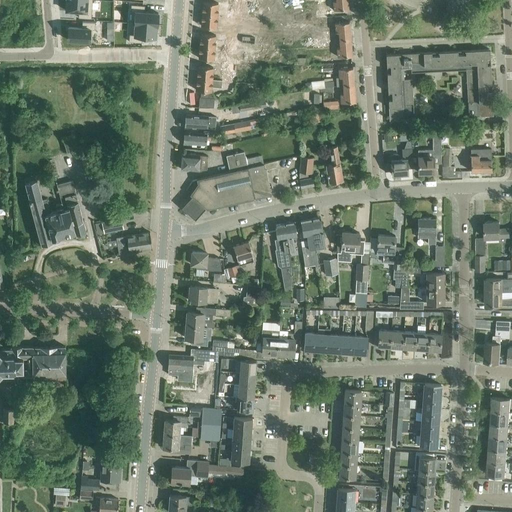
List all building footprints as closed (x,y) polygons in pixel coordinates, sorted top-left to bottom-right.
[(65,0),(65,10),(79,11),(78,17),(91,18),(92,0),(65,0)] [(329,0),(330,9),(346,9),(345,0),(329,0)] [(216,27),(217,2),(198,1),(197,26),(216,27)] [(131,4),(131,11),(135,12),(135,23),(157,25),(158,13),(144,11),(145,5),(131,4)] [(249,17),(249,23),(236,23),(235,32),(259,33),(260,18),(249,17)] [(69,27),(68,40),(75,40),(75,41),(83,42),(83,41),(92,41),(92,29),(95,29),(95,22),(82,21),(82,27),(69,27)] [(348,22),(334,22),(333,56),(348,56),(348,22)] [(129,34),(129,41),(142,42),(142,36),(156,37),(157,25),(135,23),(134,34),(129,34)] [(194,58),(212,59),(213,34),(195,34),(194,58)] [(319,46),(329,46),(329,34),(319,34),(319,46)] [(244,59),(251,59),(251,53),(258,54),(258,49),(244,48),(244,59)] [(490,49),(410,53),(386,54),(389,121),(414,120),(412,79),(401,80),(401,67),(411,67),(411,72),(466,69),(468,117),(493,115),(490,49)] [(211,91),(212,67),(192,66),(191,90),(211,91)] [(338,78),(336,78),(337,85),(337,86),(343,86),(343,85),(354,84),(353,67),(343,68),(338,69),(338,78)] [(233,84),(233,79),(214,78),(213,87),(221,87),(221,83),(233,84)] [(343,93),(340,93),(340,100),(340,103),(347,102),(355,101),(354,84),(343,85),(343,86),(343,93)] [(306,102),(318,102),(318,93),(305,94),(306,102)] [(280,94),(268,97),(270,103),(281,101),(280,94)] [(219,106),(219,97),(199,96),(198,106),(219,106)] [(265,100),(239,104),(240,111),(266,107),(265,100)] [(338,101),(330,101),(330,109),(339,108),(338,101)] [(216,117),(185,114),(184,126),(215,129),(216,117)] [(249,120),(234,123),(235,132),(251,129),(249,120)] [(220,125),(221,134),(235,132),(234,123),(229,124),(220,125)] [(441,140),(441,130),(432,131),(433,149),(418,149),(418,172),(433,172),(433,163),(440,163),(441,163),(441,153),(441,146),(441,140)] [(207,133),(184,131),(183,143),(206,145),(207,137),(213,137),(213,132),(207,131),(207,133)] [(73,135),(63,138),(67,152),(77,150),(73,135)] [(391,162),(384,162),(384,171),(392,171),(392,174),(407,173),(407,168),(413,168),(411,140),(407,140),(404,149),(402,149),(403,159),(400,159),(400,155),(398,155),(398,153),(393,154),(393,155),(392,156),(392,159),(391,159),(391,162)] [(337,146),(329,147),(331,163),(326,164),(329,183),(343,180),(337,146)] [(443,148),(443,166),(451,166),(452,150),(450,148),(443,148)] [(491,170),(491,148),(470,149),(471,171),(491,170)] [(226,155),(230,171),(264,163),(262,155),(246,159),(244,151),(226,155)] [(208,156),(182,153),(181,169),(199,171),(207,169),(208,156)] [(301,156),(299,172),(300,178),(308,176),(308,173),(311,173),(313,157),(301,156)] [(192,181),(186,189),(192,193),(191,194),(207,208),(219,197),(227,195),(229,203),(246,199),(244,191),(253,189),(271,194),(264,163),(230,171),(197,179),(192,181)] [(299,180),(301,188),(314,185),(312,178),(299,180)] [(37,180),(25,183),(39,235),(41,244),(53,241),(52,238),(74,232),(75,233),(74,234),(78,237),(79,237),(84,236),(84,235),(87,231),(87,230),(86,230),(72,180),(61,183),(57,184),(62,202),(56,204),(57,210),(46,213),(44,205),(48,204),(47,198),(42,200),(42,197),(37,180)] [(320,217),(310,218),(314,247),(315,252),(320,251),(319,249),(325,248),(323,232),(320,217)] [(436,218),(418,217),(418,227),(417,238),(428,238),(428,243),(435,243),(436,218)] [(121,218),(102,222),(104,233),(123,229),(121,218)] [(315,252),(310,218),(300,220),(303,235),(307,234),(308,240),(301,241),(305,266),(315,265),(316,271),(318,271),(315,252)] [(295,221),(284,223),(289,252),(295,251),(293,237),(297,236),(296,231),(295,221)] [(485,222),(485,237),(505,237),(505,236),(511,236),(511,229),(499,229),(499,222),(485,222)] [(290,265),(284,223),(275,224),(277,239),(275,239),(276,249),(275,249),(278,267),(290,265)] [(342,231),(341,241),(340,253),(363,255),(364,241),(359,240),(359,233),(342,231)] [(133,235),(116,237),(119,254),(120,253),(135,251),(152,248),(150,232),(149,232),(133,235)] [(378,234),(377,244),(377,253),(384,254),(384,262),(392,262),(392,267),(394,268),(393,278),(395,278),(394,287),(401,288),(401,279),(402,272),(402,268),(400,268),(401,255),(394,254),(395,236),(378,234)] [(486,255),(486,237),(476,237),(476,271),(485,271),(485,255),(486,255)] [(233,245),(236,255),(239,265),(253,261),(252,255),(253,254),(248,241),(233,245)] [(444,246),(435,245),(435,259),(428,259),(428,266),(429,266),(444,266),(444,246)] [(196,268),(221,270),(220,258),(206,257),(207,253),(192,251),(192,254),(191,254),(190,261),(191,262),(191,264),(196,264),(196,268)] [(334,258),(323,260),(326,275),(328,274),(337,273),(334,258)] [(224,269),(225,277),(231,277),(238,275),(235,265),(224,269)] [(357,265),(355,288),(354,306),(364,307),(367,265),(357,265)] [(486,278),(486,292),(502,292),(511,292),(511,286),(511,285),(511,271),(511,272),(508,272),(508,279),(496,278),(486,278)] [(444,272),(434,272),(426,272),(427,288),(444,288),(444,272)] [(214,273),(213,281),(223,282),(222,273),(214,273)] [(260,286),(247,285),(246,297),(243,297),(243,304),(258,306),(260,286)] [(188,300),(198,300),(206,301),(206,296),(214,297),(215,288),(207,287),(189,286),(188,300)] [(444,302),(444,288),(427,288),(427,302),(444,302)] [(502,292),(486,292),(486,305),(511,304),(511,297),(502,298),(502,292)] [(281,298),(280,306),(290,306),(290,298),(281,298)] [(424,300),(400,300),(400,308),(424,308),(424,300)] [(204,307),(203,313),(216,314),(230,315),(230,309),(217,308),(204,307)] [(374,311),(356,310),(356,315),(366,315),(365,330),(373,331),(374,311)] [(187,312),(186,325),(214,327),(214,321),(203,320),(203,313),(187,312)] [(294,333),(287,332),(287,330),(279,330),(278,353),(293,355),(294,339),(301,339),(302,321),(295,320),(294,333)] [(511,321),(497,320),(496,336),(493,335),(493,342),(486,342),(485,353),(486,353),(486,359),(490,360),(490,361),(499,361),(501,337),(510,338),(511,321)] [(186,325),(185,338),(191,338),(191,344),(207,345),(208,340),(210,340),(212,327),(207,326),(186,325)] [(262,352),(278,353),(279,330),(262,328),(261,345),(263,345),(262,352)] [(318,333),(317,349),(329,350),(330,334),(330,329),(325,329),(325,334),(318,333)] [(379,329),(378,346),(390,347),(392,330),(379,329)] [(392,330),(390,347),(403,347),(404,331),(392,330)] [(416,332),(404,331),(403,347),(415,348),(416,332)] [(304,339),(304,349),(317,349),(318,333),(305,332),(304,339)] [(416,332),(415,348),(427,349),(428,333),(416,332)] [(428,333),(427,349),(440,350),(441,334),(428,333)] [(343,335),(330,334),(329,350),(342,351),(343,335)] [(355,336),(343,335),(342,351),(354,352),(355,336)] [(355,336),(354,352),(366,353),(367,343),(367,337),(355,336)] [(0,383),(1,383),(2,382),(3,381),(4,381),(4,380),(12,380),(23,380),(33,379),(32,346),(23,346),(22,346),(19,346),(11,346),(11,348),(3,348),(3,347),(2,347),(2,346),(2,345),(1,344),(0,344),(0,343),(0,383)] [(65,346),(32,346),(33,379),(35,379),(35,377),(56,376),(66,376),(65,349),(65,346)] [(226,347),(226,355),(239,357),(239,356),(240,348),(233,348),(227,347),(226,347)] [(219,350),(195,348),(194,356),(169,354),(168,369),(186,370),(186,362),(194,362),(195,359),(218,361),(218,355),(219,350)] [(255,357),(256,350),(240,348),(239,356),(255,357)] [(241,359),(240,372),(255,373),(256,361),(241,359)] [(255,373),(240,372),(239,384),(254,385),(255,373)] [(424,393),(424,396),(440,397),(441,384),(432,384),(425,383),(424,393)] [(254,385),(239,384),(238,397),(253,398),(254,385)] [(361,390),(345,389),(344,402),(360,403),(361,390)] [(384,404),(392,405),(393,392),(385,392),(384,404)] [(206,403),(206,395),(180,394),(180,402),(206,403)] [(404,394),(399,394),(398,406),(410,407),(410,399),(404,399),(404,394)] [(440,397),(424,396),(423,409),(439,410),(440,397)] [(253,398),(238,397),(237,409),(252,410),(253,398)] [(492,397),(491,410),(509,411),(510,398),(492,397)] [(360,403),(344,402),(343,414),(360,415),(360,403)] [(410,407),(398,406),(398,419),(402,419),(409,419),(410,407)] [(15,423),(16,408),(5,407),(4,422),(15,423)] [(202,417),(202,408),(190,407),(189,415),(202,417)] [(203,407),(200,438),(219,440),(222,408),(203,407)] [(422,413),(422,421),(438,422),(439,410),(423,409),(422,413)] [(509,411),(491,410),(490,423),(508,424),(509,411)] [(343,414),(342,427),(359,428),(360,415),(343,414)] [(165,419),(164,433),(179,434),(180,426),(186,426),(187,417),(173,416),(173,420),(165,419)] [(254,418),(234,416),(233,427),(251,429),(252,422),(253,422),(254,418)] [(422,421),(421,434),(437,435),(438,422),(422,421)] [(508,424),(490,423),(489,436),(507,437),(508,424)] [(251,429),(233,427),(232,438),(251,439),(251,433),(253,433),(253,429),(251,429)] [(342,427),(341,439),(358,440),(359,428),(342,427)] [(179,434),(164,433),(163,447),(171,448),(170,452),(184,453),(185,444),(191,445),(192,435),(179,434)] [(421,434),(420,446),(426,446),(436,447),(437,435),(421,434)] [(507,437),(489,436),(489,448),(506,450),(507,437)] [(252,439),(251,439),(232,438),(231,449),(250,450),(250,444),(252,444),(252,439)] [(358,440),(341,439),(341,451),(357,452),(358,440)] [(506,450),(489,448),(488,461),(506,463),(506,450)] [(231,449),(231,460),(249,462),(250,455),(251,455),(251,450),(250,450),(231,449)] [(357,452),(341,451),(340,464),(356,465),(357,452)] [(415,452),(414,469),(418,469),(418,470),(435,471),(435,458),(431,457),(432,453),(415,452)] [(101,480),(109,481),(119,481),(120,473),(118,473),(119,459),(102,458),(101,480)] [(198,476),(207,476),(208,461),(198,460),(197,468),(172,466),(171,482),(197,484),(198,476)] [(506,463),(488,461),(487,474),(505,476),(506,463)] [(356,465),(340,464),(339,476),(355,477),(356,465)] [(242,474),(243,467),(226,466),(225,473),(242,474)] [(399,468),(394,467),(393,480),(402,480),(403,468),(399,468)] [(435,471),(418,470),(417,482),(434,483),(435,471)] [(81,489),(93,490),(93,489),(98,489),(99,479),(81,478),(81,489)] [(402,480),(393,480),(392,492),(397,493),(398,480),(402,481),(402,480)] [(417,482),(417,494),(433,496),(434,483),(417,482)] [(68,506),(69,491),(63,491),(64,487),(57,487),(56,506),(68,506)] [(338,488),(337,500),(353,501),(354,489),(348,488),(338,488)] [(81,489),(80,489),(79,498),(92,499),(93,490),(81,489)] [(417,494),(416,506),(432,508),(433,496),(417,494)] [(169,511),(179,511),(184,511),(185,504),(192,505),(193,497),(170,495),(169,511)] [(117,511),(119,499),(100,497),(99,511),(90,511),(117,511)] [(337,500),(336,511),(352,511),(353,501),(337,500)]
